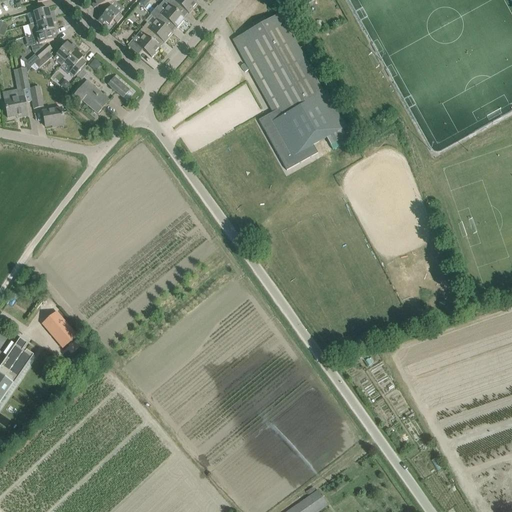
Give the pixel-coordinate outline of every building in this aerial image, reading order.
[(94,8),(97,7),(108,3),(114,1),(113,0),(94,0),(96,3),(92,4),(94,8)] [(179,7),(188,14),(197,4),(192,0),(166,0),(165,2),(176,11),(179,7)] [(176,11),(165,2),(163,1),(158,8),(157,7),(150,15),(156,19),(163,26),(167,21),(176,29),(185,19),(176,11)] [(108,3),(97,7),(101,18),(98,21),(103,25),(105,22),(109,26),(113,21),(117,24),(122,18),(119,14),(111,8),(110,8),(108,3)] [(29,19),(30,25),(54,18),(53,13),(49,14),(48,9),(34,13),(35,18),(29,19)] [(273,113),(258,121),(286,171),(317,154),(313,145),(326,138),(330,146),(345,137),(341,130),(346,127),(326,92),(323,93),(279,14),(266,22),(264,18),(252,24),(254,28),(233,40),(273,113)] [(28,25),(31,35),(54,29),(52,24),(55,23),(54,18),(30,25),(28,25)] [(139,32),(144,36),(144,35),(151,40),(155,36),(163,43),(172,33),(163,26),(156,19),(150,26),(147,23),(139,32)] [(34,46),(31,46),(33,52),(35,55),(26,64),(25,64),(30,68),(30,67),(35,64),(48,52),(51,49),(47,45),(47,43),(53,41),(52,36),(55,35),(54,29),(31,35),(34,46)] [(160,48),(151,40),(144,35),(144,36),(136,45),(132,41),(127,46),(138,55),(142,50),(151,58),(160,48)] [(61,66),(64,62),(76,48),(72,45),(70,47),(66,44),(56,55),(57,55),(53,60),(61,66)] [(64,62),(72,69),(69,73),(74,77),(86,64),(81,60),(82,58),(78,54),(80,52),(76,48),(64,62)] [(48,52),(35,64),(39,68),(39,69),(45,64),(52,57),(48,52)] [(4,101),(0,102),(2,112),(6,111),(7,118),(20,116),(20,118),(28,117),(26,107),(25,103),(24,97),(23,91),(29,90),(26,75),(26,74),(24,65),(25,64),(26,64),(25,63),(21,60),(20,61),(22,70),(16,71),(20,90),(17,90),(10,92),(11,98),(4,99),(4,101)] [(94,60),(89,66),(95,71),(100,65),(94,60)] [(107,85),(123,98),(129,90),(114,77),(107,85)] [(70,85),(65,81),(61,86),(66,90),(70,85)] [(82,101),(97,115),(109,101),(86,81),(70,100),(77,107),(82,101)] [(30,89),(33,109),(42,107),(38,88),(30,89)] [(42,112),(43,117),(45,127),(55,125),(56,127),(64,125),(61,109),(42,112)] [(65,346),(69,352),(80,343),(75,337),(76,337),(56,313),(43,324),(63,348),(65,346)] [(25,352),(22,350),(27,343),(19,338),(15,345),(11,342),(3,354),(7,356),(0,366),(0,403),(33,355),(26,350),(25,352)] [(317,491),(287,511),(317,511),(327,505),(317,491)]
